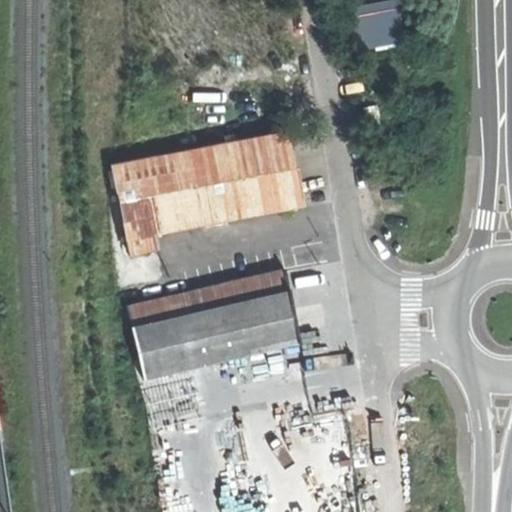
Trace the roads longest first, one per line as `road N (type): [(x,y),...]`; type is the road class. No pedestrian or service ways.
road 1 (secondary): [(500,29),(477,279)]
road 2 (secondary): [(479,369),(490,511)]
